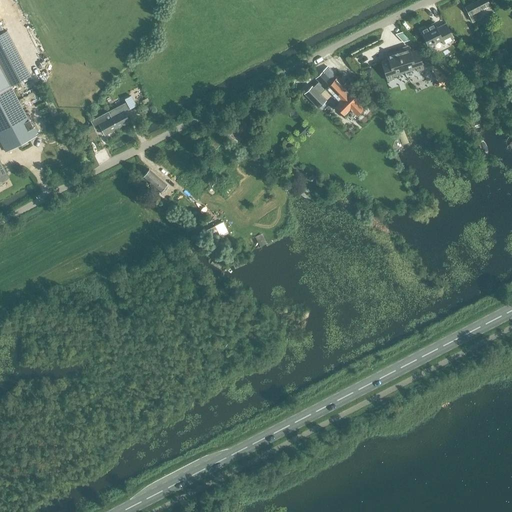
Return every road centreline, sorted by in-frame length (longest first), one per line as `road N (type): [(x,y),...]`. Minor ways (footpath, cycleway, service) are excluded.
road 1 (unclassified): [(0,222),(431,0)]
road 2 (primary): [(121,511),(511,311)]
road 3 (track): [(1,0),(34,74),(32,103),(45,137),(40,179),(50,196)]
